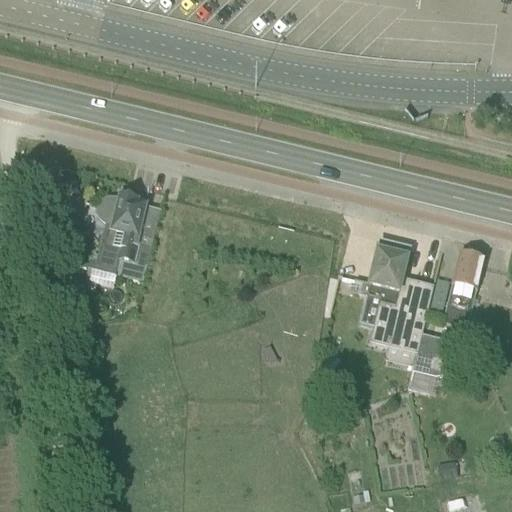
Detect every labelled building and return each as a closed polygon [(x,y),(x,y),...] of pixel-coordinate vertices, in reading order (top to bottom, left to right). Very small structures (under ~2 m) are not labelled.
[(86,284),(84,293),(94,296),(95,291),(111,294),(112,290),(112,289),(115,274),(143,281),(144,276),(150,253),(137,250),(141,232),(139,231),(141,221),(144,211),(134,209),(135,206),(131,206),(130,203),(124,202),(121,203),(118,203),(114,202),(108,201),(103,203),(99,207),(97,212),(95,217),(97,223),(111,236),(104,234),(97,267),(90,266),(86,284)] [(361,288),(358,300),(364,301),(365,302),(359,328),(372,331),(368,348),(415,359),(416,359),(421,339),(433,290),(431,290),(402,283),(408,257),(409,252),(378,244),(377,249),(367,289),(361,287),(361,288)] [(471,313),(483,264),(458,258),(441,329),(466,335),(471,313)] [(83,314),(61,317),(64,336),(86,333),(83,314)] [(18,335),(17,335),(4,336),(4,348),(11,347),(19,347),(18,335)] [(415,359),(411,376),(434,382),(449,380),(454,357),(443,354),(445,345),(421,339),(416,359),(415,359)] [(327,382),(314,392),(334,416),(346,406),(339,397),(345,392),(339,384),(333,389),(327,382)] [(450,467),(437,469),(440,484),(453,482),(450,467)] [(434,471),(426,472),(427,483),(435,482),(434,471)]
